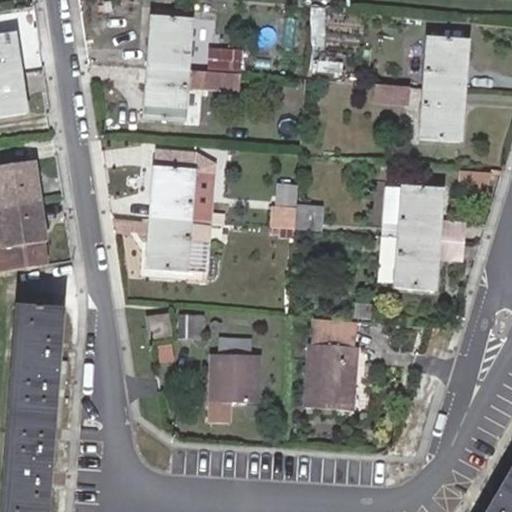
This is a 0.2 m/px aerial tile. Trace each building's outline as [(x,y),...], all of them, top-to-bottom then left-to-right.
[(153,21),(149,70),(188,72),(193,24),(153,21)] [(11,60),(19,59),(16,38),(8,39),(11,60)] [(0,40),(0,77),(22,74),(19,59),(11,60),(8,39),(0,40)] [(425,91),(466,94),(469,45),(430,42),(425,91)] [(240,93),(241,76),(188,72),(149,70),(145,118),(185,122),(187,90),(240,93)] [(22,74),(0,77),(0,118),(20,116),(17,93),(24,92),(22,74)] [(425,91),(376,86),(375,103),(424,107),(421,139),(461,143),(466,94),(425,91)] [(28,115),(24,92),(17,93),(20,116),(28,115)] [(155,172),(195,176),(196,158),(156,155),(155,172)] [(36,166),(29,167),(32,187),(39,186),(36,166)] [(0,171),(0,208),(41,203),(39,186),(32,187),(29,167),(0,171)] [(192,223),(195,176),(155,172),(152,220),(192,223)] [(192,223),(212,224),(215,177),(195,176),(192,223)] [(400,235),(400,237),(440,240),(443,193),(403,191),(402,210),(400,235)] [(44,219),(41,203),(0,208),(0,272),(50,265),(47,243),(40,244),(37,220),(44,219)] [(296,211),(295,231),(322,232),(323,209),(297,207),(296,211)] [(274,208),(272,229),(295,231),(296,211),(274,208)] [(384,234),(400,235),(402,210),(385,209),(384,234)] [(37,220),(40,244),(47,243),(44,219),(37,220)] [(191,227),(192,223),(152,220),(148,270),(189,273),(191,243),(210,244),(211,229),(191,227)] [(440,240),(400,237),(396,289),(436,292),(440,240)] [(0,511),(49,511),(64,312),(16,308),(0,504),(0,511)] [(168,316),(147,320),(151,340),(172,336),(168,316)] [(211,354),(210,404),(257,405),(258,356),(253,355),(253,343),(239,343),(238,354),(211,354)] [(352,413),(357,349),(308,345),(303,408),(352,413)] [(511,511),(511,468),(486,511),(511,511)]
